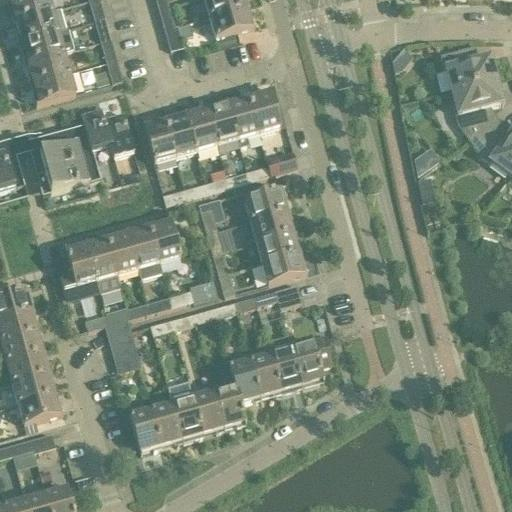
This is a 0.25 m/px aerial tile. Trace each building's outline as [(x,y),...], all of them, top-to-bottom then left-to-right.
[(12,27),(51,16),(46,0),(28,0),(6,6),(12,27)] [(154,0),(159,14),(169,12),(165,0),(154,0)] [(210,23),(249,12),(246,0),(211,0),(204,2),(210,23)] [(94,27),(104,24),(98,3),(88,6),(94,27)] [(169,12),(159,14),(165,35),(175,32),(175,31),(169,12)] [(249,12),(210,23),(216,44),(255,33),(249,12)] [(18,48),(57,37),(51,16),(12,27),(18,48)] [(99,47),(110,45),(104,24),(94,27),(99,47)] [(175,32),(165,35),(171,56),(183,52),(177,30),(175,31),(175,32)] [(24,68),(63,57),(57,37),(18,48),(24,68)] [(105,69),(115,66),(110,45),(99,47),(105,69)] [(452,96),(496,84),(490,60),(473,65),(470,53),(440,60),(443,74),(446,73),(452,96)] [(30,90),(69,79),(63,57),(24,68),(30,90)] [(115,66),(105,69),(110,88),(121,86),(115,66)] [(69,79),(30,90),(36,110),(75,99),(69,79)] [(469,145),(495,128),(487,117),(502,108),(496,84),(452,96),(457,118),(455,119),(457,129),(469,145)] [(247,100),(258,139),(279,133),(268,94),(247,100)] [(258,139),(247,100),(226,106),(240,153),(248,150),(246,143),(258,139)] [(237,145),(226,106),(205,112),(216,151),(237,145)] [(216,151),(205,112),(185,117),(195,157),(216,151)] [(91,158),(92,158),(110,153),(103,124),(101,114),(81,120),(87,145),(91,158)] [(195,157),(185,117),(164,123),(175,163),(195,157)] [(103,124),(110,153),(113,162),(133,157),(123,118),(103,124)] [(175,163),(164,123),(143,129),(154,169),(175,163)] [(509,180),(511,175),(511,131),(503,139),(495,128),(469,145),(481,162),(489,168),(490,166),(509,180)] [(91,158),(87,145),(39,158),(50,198),(99,185),(92,158),(91,158)] [(221,159),(223,171),(211,173),(212,183),(232,180),(231,172),(244,170),(242,156),(221,159)] [(0,200),(14,197),(3,158),(0,159),(0,200)] [(292,158),(266,166),(267,171),(270,181),(290,176),(292,175),(297,174),(294,164),(292,158)] [(417,163),(413,166),(417,183),(427,176),(417,163)] [(270,181),(267,171),(259,173),(246,177),(249,187),(270,181)] [(249,187),(246,177),(225,183),(229,193),(249,187)] [(229,193),(225,183),(204,189),(207,199),(229,193)] [(434,209),(430,185),(417,187),(422,211),(434,209)] [(207,199),(204,189),(187,193),(183,194),(187,205),(207,199)] [(187,205),(183,194),(162,200),(165,211),(187,205)] [(250,227),(289,216),(283,194),(244,205),(250,227)] [(206,239),(216,236),(210,215),(200,218),(206,239)] [(256,247),(295,237),(289,216),(250,227),(256,247)] [(147,229),(159,268),(180,262),(169,223),(147,229)] [(159,268),(147,229),(127,235),(138,274),(159,268)] [(138,274),(127,235),(106,241),(117,280),(138,274)] [(212,259),(222,257),(216,236),(206,239),(212,259)] [(262,268),(301,257),(295,237),(256,247),(262,268)] [(85,247),(100,298),(120,292),(117,280),(106,241),(85,247)] [(100,298),(85,247),(64,253),(70,274),(58,277),(67,307),(100,298)] [(218,280),(228,278),(222,257),(212,259),(218,280)] [(301,257),(262,268),(268,289),(306,278),(301,257)] [(228,278),(218,280),(224,302),(234,299),(228,278)] [(296,289),(274,295),(277,307),(277,306),(280,316),(302,310),(296,289)] [(29,293),(0,300),(0,323),(35,315),(38,314),(32,292),(29,293)] [(277,307),(274,295),(261,299),(253,302),(256,312),(277,307)] [(169,302),(172,313),(193,307),(190,296),(169,302)] [(148,308),(151,319),(172,313),(169,302),(148,308)] [(233,308),(236,318),(256,312),(253,302),(233,308)] [(151,319),(148,308),(126,313),(129,324),(151,319)] [(212,314),(215,324),(236,318),(233,308),(212,314)] [(35,315),(0,323),(0,343),(1,346),(40,335),(37,323),(40,322),(38,314),(35,315)] [(191,320),(194,330),(215,324),(212,314),(191,320)] [(104,331),(109,330),(106,320),(85,326),(88,337),(104,332),(104,331)] [(169,326),(173,336),(194,330),(191,320),(169,326)] [(104,331),(104,332),(108,344),(131,337),(127,324),(109,330),(104,331)] [(173,336),(169,326),(150,331),(153,342),(173,336)] [(40,335),(1,346),(7,367),(46,356),(43,344),(46,343),(43,334),(40,335)] [(131,337),(108,344),(111,356),(135,350),(131,337)] [(286,340),(264,345),(268,358),(289,353),(286,340)] [(291,354),(302,393),(324,387),(320,373),(332,370),(324,341),(311,345),(311,348),(291,354)] [(114,367),(138,360),(135,350),(111,356),(114,367)] [(270,360),(281,399),(302,393),(291,354),(270,360)] [(46,356),(7,367),(12,388),(52,377),(55,376),(49,355),(46,356)] [(138,360),(114,367),(118,378),(141,372),(138,360)] [(249,366),(260,405),(281,399),(270,360),(249,366)] [(260,405),(249,366),(227,372),(233,391),(239,411),(240,410),(260,405)] [(52,377),(12,388),(18,409),(57,398),(61,397),(55,376),(52,377)] [(213,397),(225,436),(246,430),(240,410),(239,411),(233,391),(213,397)] [(24,429),(16,431),(18,441),(47,433),(45,425),(66,419),(61,397),(57,398),(18,409),(24,429)] [(192,403),(203,442),(225,436),(213,397),(192,403)] [(172,408),(183,448),(203,442),(192,403),(172,408)] [(151,414),(162,454),(183,448),(172,408),(151,414)] [(162,454),(151,414),(128,421),(140,460),(162,454)] [(30,445),(33,455),(33,458),(55,452),(52,439),(30,445)] [(9,451),(11,461),(33,455),(30,445),(9,451)] [(0,453),(0,464),(11,461),(9,451),(0,453)] [(45,499),(48,511),(71,511),(66,493),(45,499)] [(24,505),(26,511),(48,511),(45,499),(24,505)]
